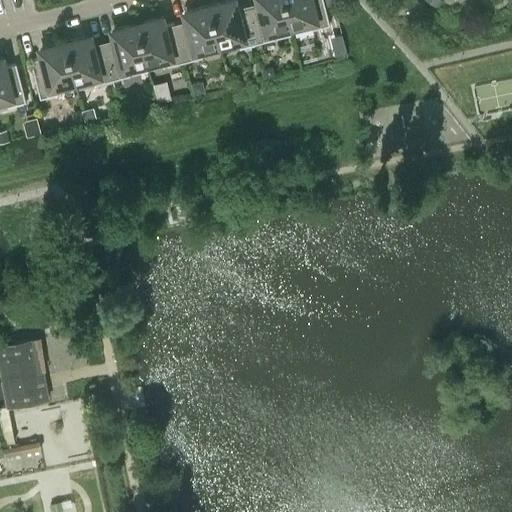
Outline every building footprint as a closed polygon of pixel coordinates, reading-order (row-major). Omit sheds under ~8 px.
[(225,0),(208,4),(219,44),(237,39),(239,46),(256,42),(247,4),(236,7),(234,0),(225,0)] [(291,26),(284,0),(257,0),(257,1),(247,4),(256,42),(274,37),(272,30),(291,26)] [(284,0),(291,26),(309,21),(311,28),(329,23),(325,5),(323,0),(284,0)] [(175,22),(184,60),(202,56),(200,49),(219,44),(208,4),(183,11),(185,20),(175,22)] [(162,16),(136,23),(146,62),(165,58),(167,65),(184,60),(175,22),(164,25),(162,16)] [(103,41),(112,78),(130,74),(128,67),(146,62),(136,23),(111,29),(113,38),(103,41)] [(64,41),(74,81),(93,76),(95,83),(112,78),(103,41),(92,43),(90,35),(64,41)] [(74,81),(64,41),(39,47),(41,55),(30,58),(39,97),(58,92),(56,85),(74,81)] [(0,57),(0,99),(5,98),(7,105),(25,100),(16,62),(4,65),(2,57),(0,57)] [(194,93),(203,91),(201,81),(192,83),(194,93)] [(130,109),(128,100),(119,103),(122,111),(130,109)] [(85,119),(85,120),(94,117),(95,117),(92,106),(82,109),(85,119)] [(76,111),(73,116),(74,120),(83,118),(80,110),(76,111)] [(0,130),(0,141),(8,140),(8,139),(6,129),(0,130)] [(0,344),(0,368),(7,406),(47,398),(44,381),(35,338),(0,344)]
